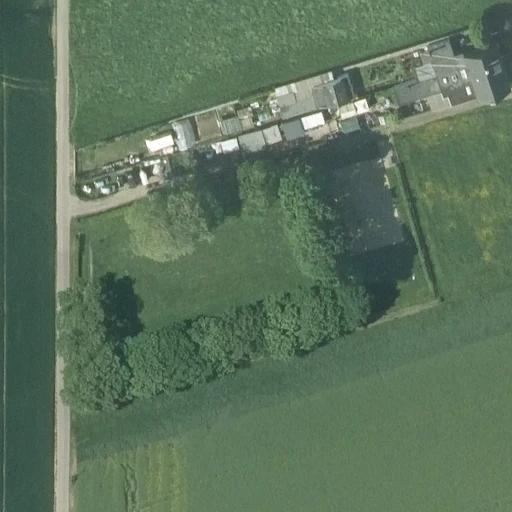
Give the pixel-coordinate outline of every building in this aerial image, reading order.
[(449,40),(427,48),(431,61),(453,54),(449,40)] [(453,54),(431,61),(435,73),(440,90),(443,96),(448,94),(451,103),(509,83),(495,40),(453,54)] [(397,103),(440,90),(435,73),(393,86),(397,103)] [(340,77),(322,83),(329,104),(346,98),(340,77)] [(278,104),(282,118),(329,104),(322,83),(314,86),(316,94),(296,101),(293,92),(284,94),(286,102),(278,104)] [(284,94),(276,97),(278,104),(286,102),(284,94)] [(322,111),(299,118),(302,128),(325,120),(322,111)] [(237,116),(221,121),(226,135),(253,126),(250,118),(239,121),(237,116)] [(299,118),(282,124),(285,133),(302,128),(299,118)] [(283,138),(277,124),(238,137),(244,155),(267,147),(266,144),(283,138)]
